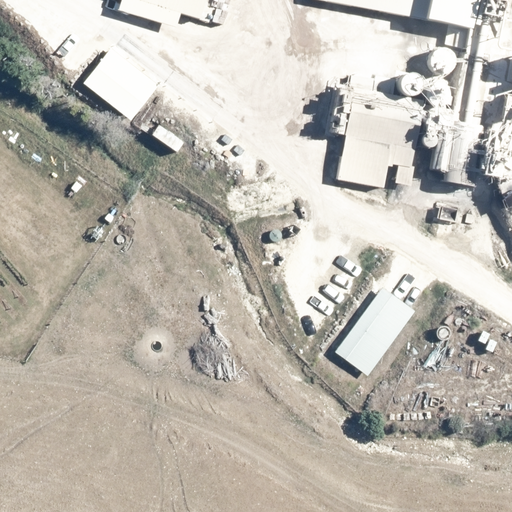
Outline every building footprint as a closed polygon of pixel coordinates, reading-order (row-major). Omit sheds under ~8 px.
[(114,0),(111,12),(170,29),(174,15),(197,22),(200,13),(211,16),(215,0),(221,0),(228,2),(228,0),(114,0)] [(487,11),(488,0),(307,0),(409,18),(409,23),(469,29),(472,9),(487,11)] [(106,45),(77,84),(125,121),(154,83),(106,45)] [(319,132),(338,135),(330,179),(383,188),(384,182),(406,185),(412,148),(426,150),(423,169),(440,172),(450,110),(374,98),(378,74),(346,69),(344,85),(327,82),(319,132)] [(153,124),(145,135),(173,155),(181,145),(153,124)] [(374,291),(329,351),(361,375),(406,315),(374,291)] [(477,329),(471,341),(488,349),(494,337),(477,329)]
